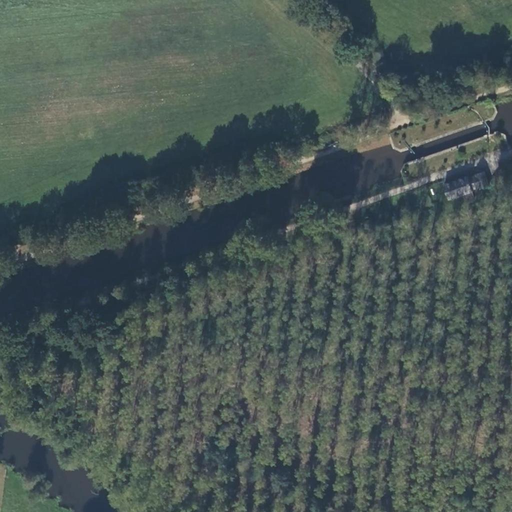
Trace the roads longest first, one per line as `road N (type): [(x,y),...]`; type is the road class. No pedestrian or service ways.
road 1 (track): [(406,120),(290,0)]
road 2 (unclassified): [(393,193),(511,152)]
